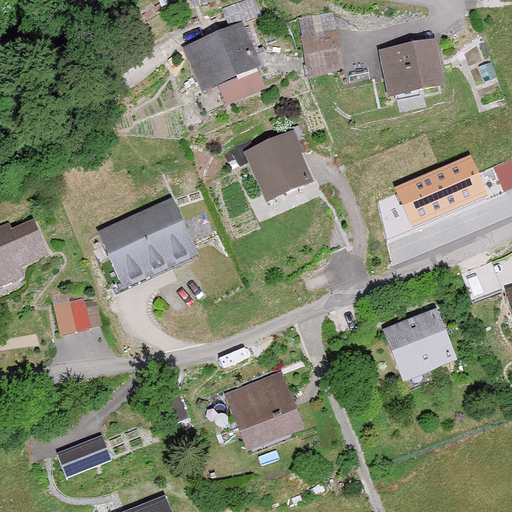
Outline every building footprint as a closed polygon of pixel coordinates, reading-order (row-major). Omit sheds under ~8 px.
[(291,19),(296,80),(332,77),(327,17),(291,19)] [(230,25),(169,50),(187,94),(249,69),(230,25)] [(370,102),(428,92),(419,42),(361,53),(370,102)] [(287,134),(236,153),(254,199),(304,180),(287,134)] [(471,158),(393,190),(408,228),(487,195),(471,158)] [(161,196),(86,231),(111,286),(186,251),(161,196)] [(17,212),(0,220),(0,278),(11,273),(7,265),(36,252),(17,212)] [(511,290),(503,293),(511,319),(511,290)] [(59,329),(105,325),(102,295),(56,299),(59,329)] [(387,381),(443,360),(423,307),(367,328),(387,381)] [(228,450),(289,429),(268,368),(207,389),(228,450)] [(170,390),(170,419),(187,419),(187,390),(170,390)] [(103,431),(55,451),(66,476),(114,455),(103,431)] [(168,511),(162,498),(127,511),(168,511)]
